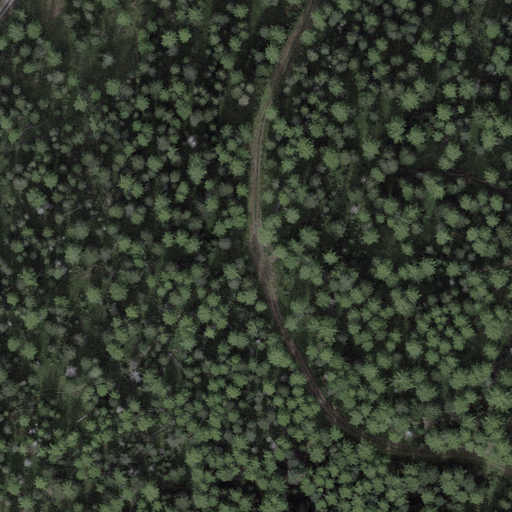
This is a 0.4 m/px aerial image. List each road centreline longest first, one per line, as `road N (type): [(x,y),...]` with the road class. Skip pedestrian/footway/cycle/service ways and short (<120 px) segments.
road 1 (track): [(311,0),(272,88),(255,175),(254,235),(284,346),(341,423),(384,443),(440,445),(511,470)]
road 2 (track): [(261,259),(354,244),(449,268),(511,265)]
